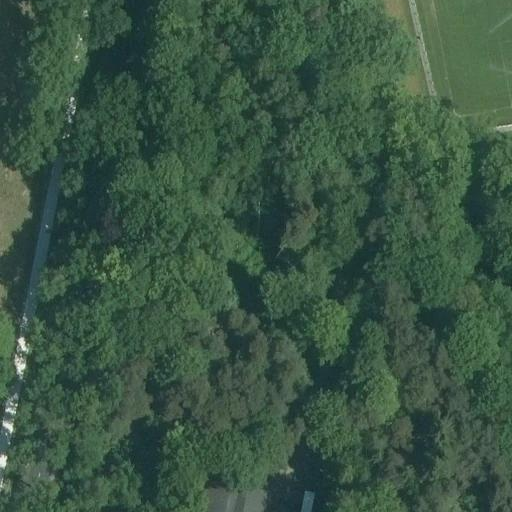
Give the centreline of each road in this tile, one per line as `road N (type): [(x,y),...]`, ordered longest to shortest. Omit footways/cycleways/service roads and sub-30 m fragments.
road 1 (secondary): [(31,511),(132,0)]
road 2 (track): [(381,151),(362,165),(327,371),(292,511)]
road 3 (track): [(381,151),(511,385)]
road 4 (track): [(303,0),(381,151)]
